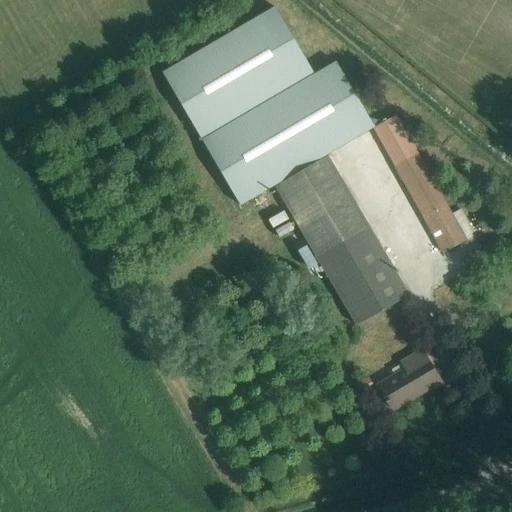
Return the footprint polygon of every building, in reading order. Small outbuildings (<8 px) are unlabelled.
[(275,9),(163,74),(241,207),(275,187),(274,186),(326,155),(372,128),(374,128),(369,120),(336,63),(315,76),(275,9)] [(384,124),(369,120),(374,128),(372,128),(395,167),(417,154),(396,117),(384,124)] [(417,154),(395,167),(444,254),(466,242),(462,234),(471,228),(460,208),(453,211),(450,213),(417,154)] [(315,256),(356,325),(408,295),(367,226),(368,225),(326,155),(274,186),(275,187),(315,256)] [(378,385),(392,410),(439,382),(422,352),(400,364),(404,370),(378,385)]
